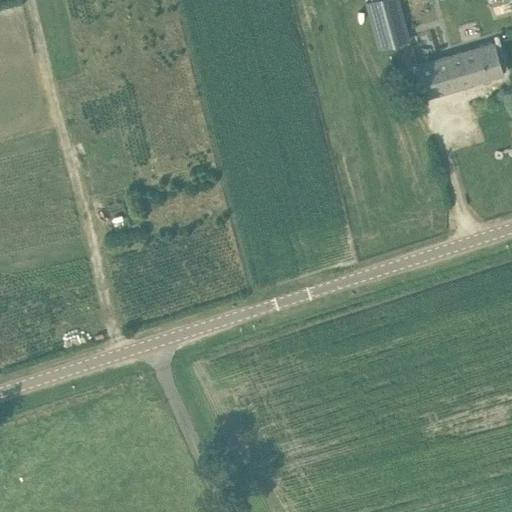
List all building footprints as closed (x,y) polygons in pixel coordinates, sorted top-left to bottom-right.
[(397,0),(373,0),(366,2),(379,49),(409,40),(397,0)] [(444,5),(459,0),(458,0),(404,0),(410,18),(445,9),(444,5)] [(480,16),(447,25),(440,27),(445,45),(484,34),(480,16)] [(413,64),(417,78),(423,97),(502,74),(492,41),(413,64)] [(96,233),(115,229),(113,218),(93,223),(96,233)]
